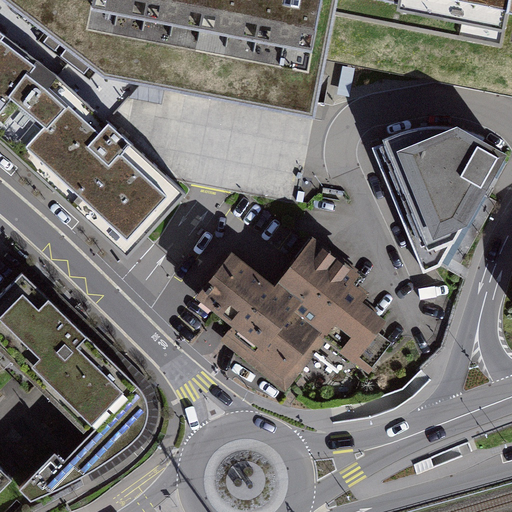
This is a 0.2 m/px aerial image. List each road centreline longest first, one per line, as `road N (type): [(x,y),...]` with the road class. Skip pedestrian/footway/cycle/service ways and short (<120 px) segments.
road 1 (residential): [(196,387),(0,196)]
road 2 (secondary): [(358,511),(511,469)]
